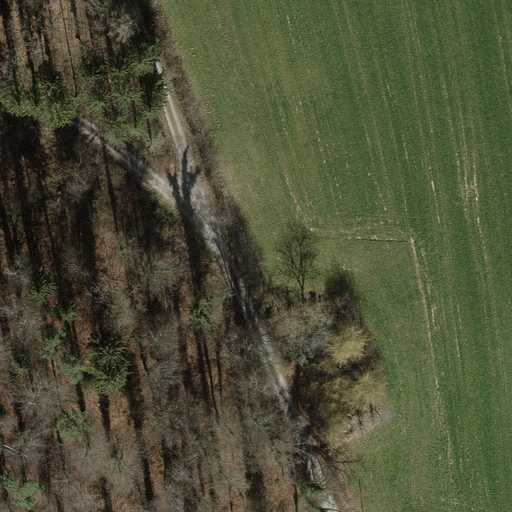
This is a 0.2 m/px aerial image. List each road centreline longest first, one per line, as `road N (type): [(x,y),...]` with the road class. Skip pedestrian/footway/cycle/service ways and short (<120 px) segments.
road 1 (track): [(335,511),(205,207)]
road 2 (track): [(205,207),(150,179),(62,108),(0,94)]
road 3 (track): [(205,207),(133,0)]
